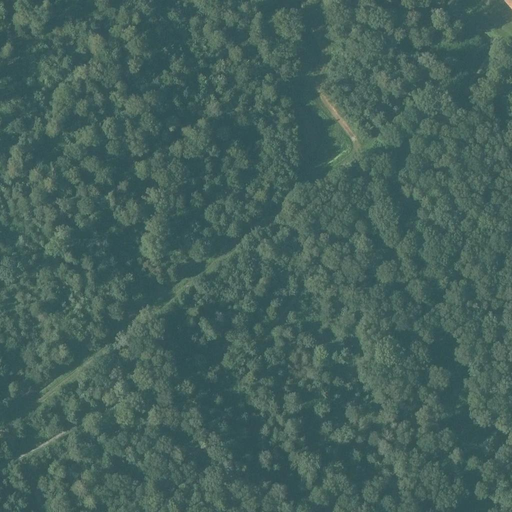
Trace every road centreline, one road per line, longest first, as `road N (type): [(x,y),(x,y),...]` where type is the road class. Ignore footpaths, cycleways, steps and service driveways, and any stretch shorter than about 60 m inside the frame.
road 1 (track): [(468,511),(436,323),(410,241),(361,152),(6,429),(38,511)]
road 2 (track): [(492,44),(361,152),(249,0)]
